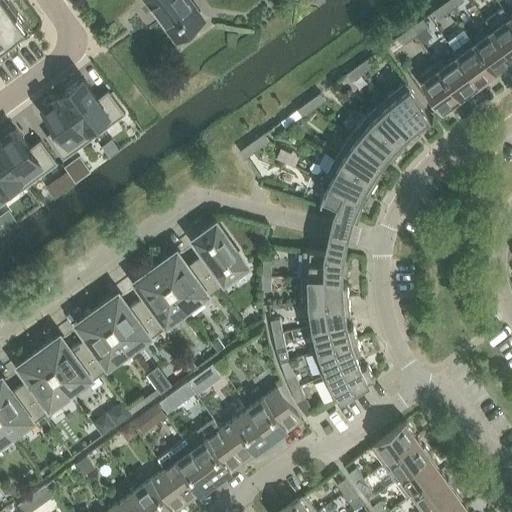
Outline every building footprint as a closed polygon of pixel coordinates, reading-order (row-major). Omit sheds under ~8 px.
[(0,0),(0,45),(28,25),(8,0),(0,0)] [(190,0),(147,0),(177,39),(204,19),(190,0)] [(463,0),(447,0),(446,1),(452,9),(463,0)] [(434,10),(439,18),(452,9),(446,1),(434,10)] [(511,55),(511,18),(507,11),(503,6),(486,19),(490,24),(511,55)] [(429,25),(423,17),(411,26),(417,34),(429,25)] [(511,61),(511,55),(490,24),(472,37),(497,71),(504,66),(505,67),(511,61)] [(399,35),(404,43),(417,34),(411,26),(399,35)] [(497,71),(472,37),(455,49),(480,84),(490,77),(490,76),(497,71)] [(480,84),(455,49),(437,62),(462,96),(469,91),(470,92),(480,84)] [(376,64),(370,56),(358,64),(364,72),(376,64)] [(455,102),(462,96),(437,62),(419,75),(444,110),(455,102)] [(347,72),(352,80),(364,72),(358,64),(347,72)] [(83,76),(63,91),(95,135),(126,112),(109,89),(98,97),(83,76)] [(406,80),(385,97),(411,127),(418,122),(420,126),(421,127),(434,118),(433,117),(432,118),(406,80)] [(63,93),(43,107),(57,127),(47,134),(64,158),(95,135),(63,91),(62,92),(63,93)] [(327,99),(321,91),(309,99),(315,107),(327,99)] [(378,104),(367,114),(401,146),(410,136),(409,135),(406,132),(411,127),(385,97),(380,91),(372,98),(378,104)] [(303,115),(304,116),(315,107),(309,99),(281,120),(286,127),(303,115)] [(367,114),(350,134),(382,158),(387,152),(391,155),(390,155),(391,156),(401,146),(367,114)] [(344,143),(336,155),(376,179),(383,167),(382,167),(378,165),(382,158),(350,134),(350,135),(337,126),(324,146),(333,152),(341,140),(344,143)] [(0,147),(27,185),(58,162),(41,139),(30,146),(16,127),(0,138),(0,147)] [(270,140),(265,132),(252,140),(258,148),(270,140)] [(240,149),(246,157),(258,148),(252,140),(240,149)] [(0,147),(0,204),(27,185),(0,147)] [(324,178),(330,181),(360,194),(364,187),(368,190),(369,191),(376,179),(336,155),(324,178)] [(68,170),(57,178),(66,189),(77,181),(76,180),(68,170)] [(360,194),(330,181),(321,204),(357,217),(358,218),(363,203),(362,203),(358,202),(360,194)] [(197,237),(206,250),(197,257),(219,288),(235,277),(232,273),(246,263),(226,235),(227,234),(217,220),(201,231),(203,233),(197,237)] [(257,223),(255,231),(265,234),(267,225),(257,223)] [(304,249),(302,275),(342,276),(342,268),(347,268),(347,269),(348,269),(350,254),(349,254),(304,249)] [(200,296),(203,300),(219,288),(197,257),(187,264),(178,251),(172,255),(170,253),(157,263),(187,305),(200,296)] [(272,259),(262,259),(262,275),(272,275),(272,259)] [(138,279),(148,292),(138,300),(160,331),(176,319),(173,315),(187,305),(157,263),(143,273),(144,275),(138,279)] [(262,289),(272,289),(272,275),(262,275),(262,289)] [(302,275),(303,301),(310,300),(350,296),(348,283),(347,283),(343,284),(342,276),(302,275)] [(142,338),(145,342),(160,331),(138,300),(129,306),(120,293),(114,297),(112,295),(98,305),(129,347),(142,338)] [(351,310),(350,296),(310,300),(314,325),(346,318),(345,310),(350,310),(351,310)] [(86,317),(80,322),(89,335),(80,342),(102,373),(118,361),(115,357),(129,347),(98,305),(85,315),(86,317)] [(271,319),(274,333),(284,331),(283,331),(281,317),(271,319)] [(314,325),(320,349),(358,337),(354,324),(353,324),(349,326),(346,318),(314,325)] [(277,347),(281,361),(290,359),(286,345),(286,344),(289,343),(292,341),(295,337),(296,332),(296,328),(283,331),(284,331),(274,333),(277,347)] [(61,335),(55,340),(54,337),(40,347),(70,390),(84,380),(86,384),(102,373),(80,342),(71,348),(61,335)] [(219,350),(225,346),(218,336),(212,341),(219,350)] [(314,351),(323,375),(359,359),(356,351),(361,350),(362,350),(358,337),(320,349),(314,351)] [(28,359),(22,364),(31,377),(21,384),(44,415),(60,403),(57,399),(70,390),(40,347),(26,357),(28,359)] [(182,361),(190,371),(198,365),(191,355),(182,361)] [(281,361),(286,376),(292,389),(301,385),(295,372),(290,359),(281,361)] [(359,359),(323,375),(335,398),(374,376),(375,377),(376,377),(368,362),(367,363),(363,365),(359,359)] [(197,374),(188,380),(194,389),(197,392),(206,386),(197,374)] [(0,415),(12,432),(25,422),(28,426),(44,415),(21,384),(12,390),(3,377),(0,379),(0,415)] [(167,377),(156,385),(161,392),(172,384),(167,377)] [(194,389),(188,380),(160,401),(166,410),(194,389)] [(308,397),(306,398),(301,385),(292,389),(298,402),(307,414),(313,410),(308,397)] [(302,418),(278,386),(249,406),(273,439),(302,418)] [(168,415),(158,402),(134,419),(143,432),(168,415)] [(273,439),(249,406),(221,427),(245,459),(273,439)] [(94,420),(103,433),(117,424),(108,411),(94,420)] [(0,446),(1,445),(0,443),(0,440),(12,432),(0,415),(0,446)] [(221,427),(214,417),(186,437),(217,480),(245,459),(221,427)] [(407,420),(372,446),(384,463),(419,438),(414,430),(415,430),(407,420)] [(137,432),(130,422),(120,429),(127,439),(137,432)] [(158,458),(165,467),(189,500),(217,480),(186,437),(158,458)] [(425,444),(424,445),(419,438),(384,463),(396,479),(432,453),(425,444)] [(68,448),(73,455),(82,448),(77,441),(68,448)] [(104,443),(93,451),(100,461),(112,453),(104,443)] [(87,453),(76,461),(84,471),(94,464),(87,453)] [(438,463),(432,453),(396,479),(408,496),(413,492),(443,470),(438,463)] [(47,465),(41,470),(45,476),(51,471),(52,471),(47,465)] [(357,466),(349,472),(357,482),(365,477),(357,466)] [(137,488),(154,511),(172,511),(189,500),(165,467),(137,488)] [(449,477),(448,478),(443,470),(413,492),(425,508),(456,486),(449,477)] [(47,482),(54,492),(61,487),(54,477),(47,482)] [(345,477),(337,483),(344,492),(352,486),(345,477)] [(365,493),(373,487),(365,477),(357,482),(365,493)] [(13,496),(17,493),(21,491),(14,482),(7,487),(13,496)] [(28,511),(54,494),(46,483),(31,494),(20,501),(18,503),(24,511),(28,511)] [(350,501),(358,495),(352,486),(344,492),(350,501)] [(456,486),(425,508),(420,511),(454,511),(467,503),(462,496),(456,486)] [(111,511),(154,511),(137,488),(109,508),(111,511)] [(306,493),(279,511),(315,511),(318,510),(306,493)] [(381,499),(373,504),(378,511),(385,511),(388,510),(381,499)] [(473,511),(473,510),(472,511),(467,503),(454,511),(473,511)]
